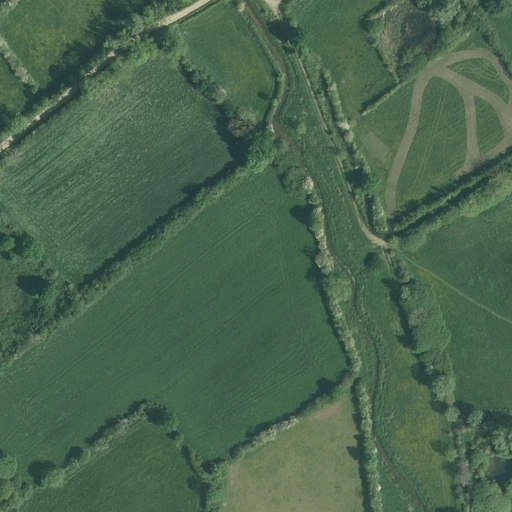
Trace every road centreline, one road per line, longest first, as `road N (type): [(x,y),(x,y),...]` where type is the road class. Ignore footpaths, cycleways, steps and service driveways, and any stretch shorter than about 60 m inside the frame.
road 1 (track): [(382,241),(361,220),(275,0)]
road 2 (track): [(0,148),(135,38),(203,0)]
